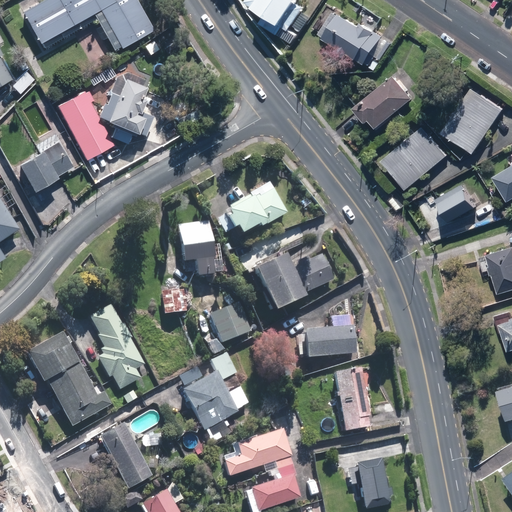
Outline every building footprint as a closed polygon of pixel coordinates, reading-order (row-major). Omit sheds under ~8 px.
[(111,0),(40,0),(18,13),(40,52),(94,21),(112,53),(151,31),(133,0),(114,0),(112,1),(111,0)] [(253,0),(257,2),(252,10),(288,33),(305,7),(296,1),(297,0),(253,0)] [(334,12),(318,39),(375,73),(393,43),(361,23),(358,27),(334,12)] [(0,86),(10,81),(0,63),(0,57),(0,56),(0,86)] [(24,72),(9,87),(18,96),(33,81),(24,72)] [(144,82),(121,73),(100,123),(113,129),(109,139),(127,147),(131,137),(140,141),(150,117),(133,110),(144,82)] [(393,76),(353,109),(365,125),(369,122),(376,130),(413,99),(393,76)] [(470,88),(440,134),(472,155),(502,110),(470,88)] [(85,90),(53,107),(83,162),(110,147),(87,104),(91,101),(85,90)] [(422,126),(380,160),(405,190),(447,156),(422,126)] [(56,142),(13,165),(29,194),(72,170),(56,142)] [(511,163),(491,176),(507,202),(511,199),(511,163)] [(461,184),(435,198),(448,222),(474,207),(461,184)] [(268,186),(211,217),(221,235),(231,230),(236,238),(253,228),(255,231),(285,215),(268,186)] [(0,240),(16,230),(0,203),(0,260),(3,259),(0,253),(0,240)] [(499,206),(482,211),(486,223),(503,218),(499,206)] [(212,275),(206,223),(173,227),(178,266),(190,264),(192,277),(212,275)] [(511,246),(486,254),(497,294),(511,289),(511,246)] [(280,257),(247,272),(267,316),(300,301),(280,257)] [(288,270),(299,296),(332,282),(321,257),(307,263),(304,257),(293,262),(295,267),(288,270)] [(180,290),(157,293),(160,317),(184,314),(180,290)] [(236,303),(206,315),(218,346),(248,334),(236,303)] [(109,378),(118,392),(139,380),(134,371),(142,366),(109,306),(86,319),(102,349),(97,351),(100,356),(94,359),(106,380),(109,378)] [(301,362),(353,356),(348,316),(326,319),(327,331),(298,334),(301,362)] [(511,318),(498,323),(507,351),(511,349),(511,318)] [(59,334),(21,356),(38,386),(41,384),(67,429),(109,406),(101,393),(94,397),(59,334)] [(224,354),(208,362),(218,383),(235,375),(224,354)] [(328,376),(339,434),(370,428),(358,370),(328,376)] [(210,373),(176,393),(200,434),(247,406),(236,388),(224,396),(210,373)] [(511,388),(495,394),(505,425),(511,422),(511,388)] [(119,425),(94,440),(125,492),(150,477),(119,425)] [(230,454),(216,459),(223,481),(259,469),(264,484),(239,493),(245,511),(261,511),(298,500),(291,479),(295,478),(278,430),(228,447),(230,454)] [(352,469),(344,470),(347,487),(355,485),(360,511),(392,506),(388,488),(384,489),(378,460),(351,466),(352,469)] [(511,474),(502,480),(511,494),(511,474)] [(173,511),(162,492),(138,506),(141,511),(173,511)]
